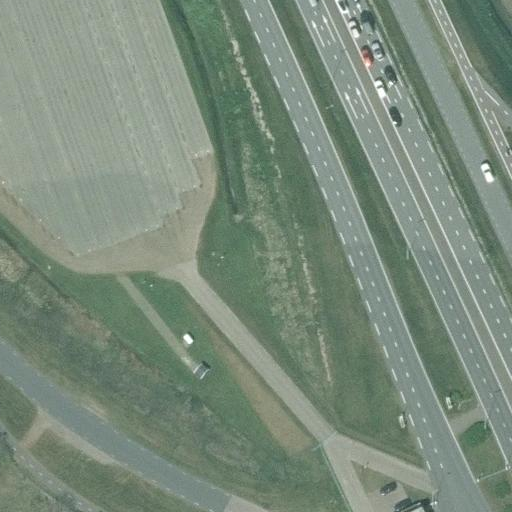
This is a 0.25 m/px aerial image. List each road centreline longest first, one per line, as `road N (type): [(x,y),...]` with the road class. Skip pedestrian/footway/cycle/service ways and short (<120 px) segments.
road 1 (secondary): [(253,0),(458,494)]
road 2 (secondary): [(511,446),(308,0)]
road 3 (secondary): [(511,351),(345,0)]
road 4 (unclassified): [(236,511),(104,439),(0,356)]
road 5 (unclassified): [(401,0),(511,237)]
